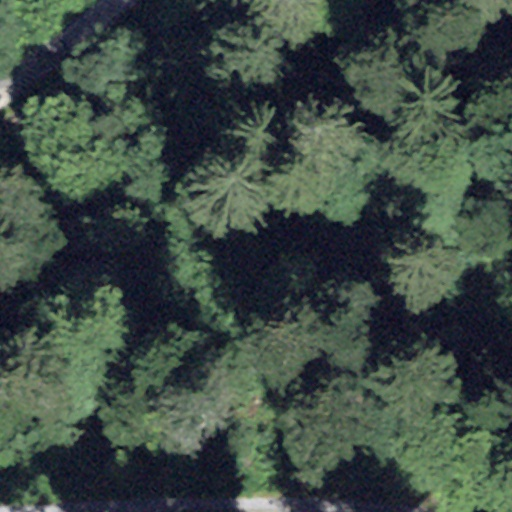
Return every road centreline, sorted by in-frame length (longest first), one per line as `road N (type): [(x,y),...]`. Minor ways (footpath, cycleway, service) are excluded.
road 1 (track): [(188,511),(384,511)]
road 2 (track): [(0,98),(118,0)]
